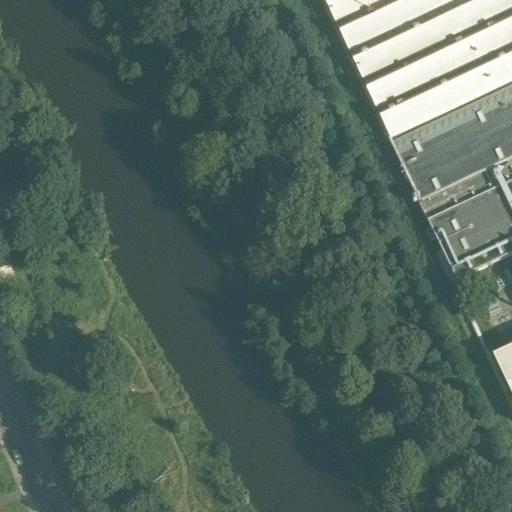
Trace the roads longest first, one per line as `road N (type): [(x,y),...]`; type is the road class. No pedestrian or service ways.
road 1 (track): [(511,505),(269,0)]
road 2 (residential): [(61,511),(0,378)]
